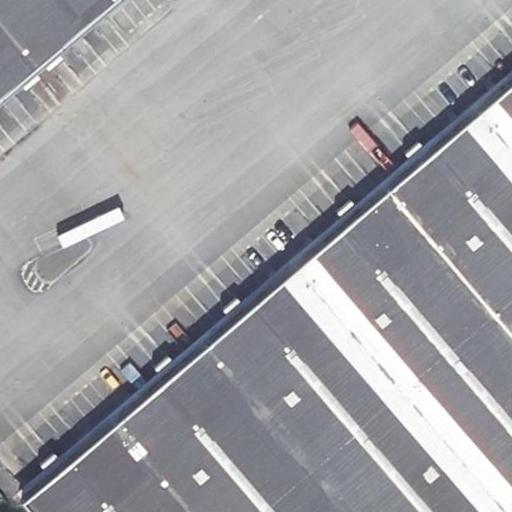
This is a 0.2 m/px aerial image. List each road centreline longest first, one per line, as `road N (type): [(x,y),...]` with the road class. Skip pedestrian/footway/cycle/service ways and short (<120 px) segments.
road 1 (unknown): [(0,334),(36,339),(192,217),(440,0)]
road 2 (unknown): [(219,0),(0,195)]
